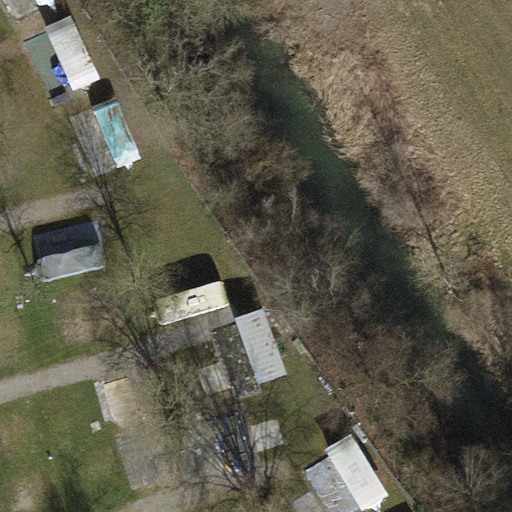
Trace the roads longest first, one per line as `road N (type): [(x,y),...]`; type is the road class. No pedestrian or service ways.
road 1 (track): [(0,395),(192,336)]
road 2 (track): [(153,511),(291,464)]
